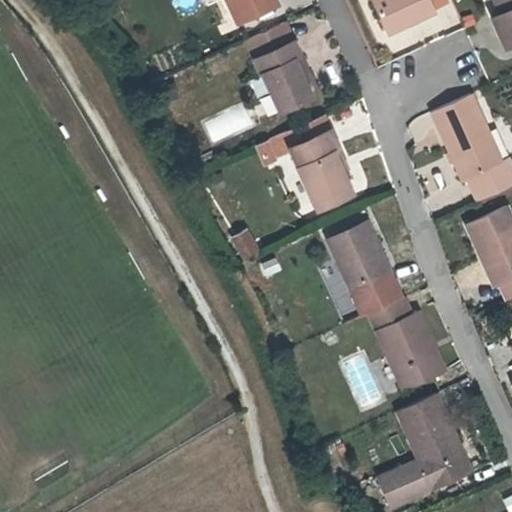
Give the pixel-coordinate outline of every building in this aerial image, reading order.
[(199,0),(200,3),(206,0),(224,0),(234,22),(272,5),(270,0),(199,0)] [(421,0),(365,0),(379,31),(426,10),(421,0)] [(421,0),(426,10),(438,4),(436,0),(421,0)] [(508,37),(511,35),(511,0),(492,0),(495,6),(487,10),(502,41),(508,37)] [(275,27),(237,44),(252,76),(256,74),(271,111),(301,99),(285,60),(292,58),(285,42),(283,43),(275,27)] [(285,60),(301,99),(308,96),(292,58),(285,60)] [(464,170),(476,197),(493,189),(511,180),(511,161),(507,150),(497,155),(473,96),(451,106),(433,113),(459,172),(464,170)] [(340,167),(319,118),(280,136),(260,144),(269,162),(285,155),(313,217),(347,202),(333,170),(340,167)] [(506,298),(511,295),(511,217),(506,204),(465,222),(490,281),(497,277),(506,298)] [(365,220),(326,238),(360,315),(399,297),(365,220)] [(242,257),(257,249),(246,229),(231,237),(242,257)] [(271,256),(260,261),(266,274),(277,269),(271,256)] [(407,318),(401,302),(365,319),(396,396),(442,376),(415,315),(407,318)] [(469,474),(436,397),(397,415),(418,462),(377,480),(389,509),(469,474)] [(510,511),(511,509),(511,493),(503,498),(510,511)]
